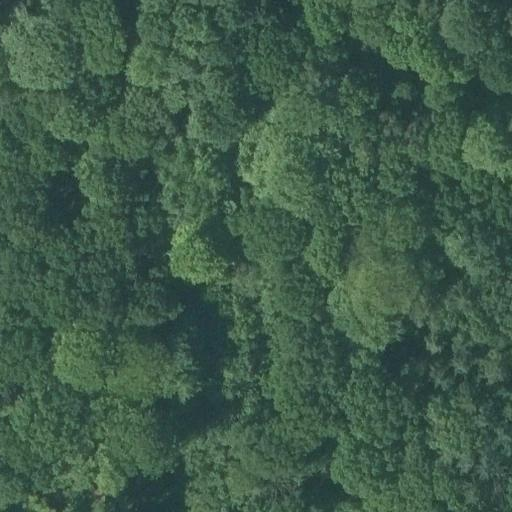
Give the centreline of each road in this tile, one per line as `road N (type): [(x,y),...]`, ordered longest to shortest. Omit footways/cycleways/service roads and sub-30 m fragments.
road 1 (track): [(475,511),(371,438),(300,405),(177,321),(0,129)]
road 2 (track): [(300,405),(282,369),(250,119),(266,0)]
